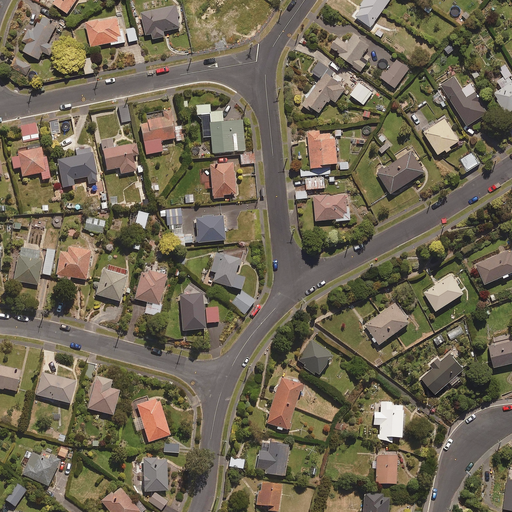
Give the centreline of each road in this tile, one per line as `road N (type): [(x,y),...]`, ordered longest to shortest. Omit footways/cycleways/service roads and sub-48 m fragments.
road 1 (residential): [(0,109),(261,60)]
road 2 (residential): [(286,292),(511,167)]
road 3 (residential): [(227,378),(0,323)]
road 4 (residential): [(286,292),(261,60)]
road 5 (residential): [(200,511),(227,378)]
road 6 (residential): [(441,511),(450,469),(471,437),(511,418)]
